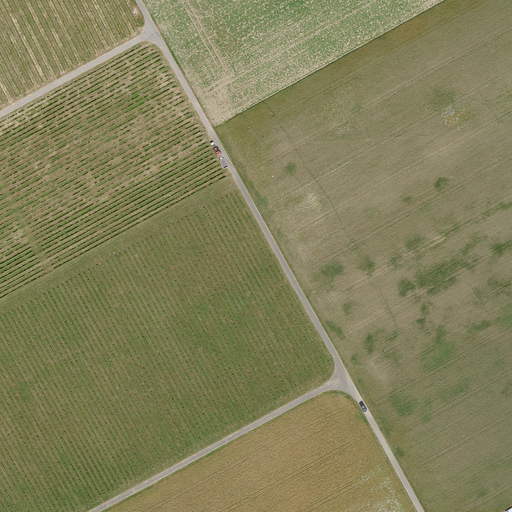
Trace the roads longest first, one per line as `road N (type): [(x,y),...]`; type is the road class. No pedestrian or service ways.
road 1 (track): [(139,0),(422,511)]
road 2 (track): [(95,511),(347,376)]
road 3 (track): [(0,114),(155,30)]
